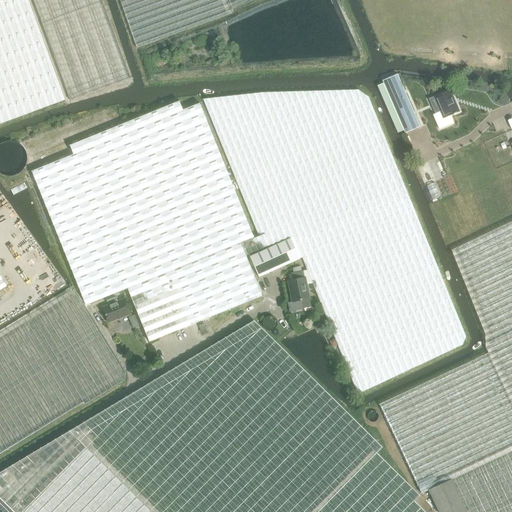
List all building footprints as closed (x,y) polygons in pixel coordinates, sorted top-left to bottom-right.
[(0,0),(0,123),(9,120),(39,109),(63,100),(26,0),(0,0)] [(32,0),(70,101),(100,90),(130,79),(105,10),(101,0),(32,0)] [(120,0),(128,22),(137,47),(233,12),(231,8),(252,0),(120,0)] [(383,81),(390,99),(405,133),(420,127),(405,93),(398,74),(383,81)] [(289,237),(290,238),(299,259),(302,258),(307,271),(313,284),(358,394),(462,345),(465,336),(368,98),(358,90),(271,92),(202,99),(259,237),(241,244),(245,255),(289,237)] [(435,114),(440,112),(443,118),(453,113),(454,114),(456,113),(456,112),(459,111),(455,102),(453,103),(448,91),(434,97),(429,99),(435,114)] [(128,289),(134,306),(177,288),(192,325),(262,297),(240,244),(253,238),(199,104),(183,111),(179,102),(70,146),(73,155),(32,172),(86,306),(128,289)] [(425,491),(428,490),(452,479),(467,511),(466,511),(511,511),(511,220),(451,250),(484,334),(485,347),(487,353),(379,404),(421,493),(425,491)] [(259,277),(299,259),(290,238),(250,256),(259,277)] [(306,285),(313,284),(307,271),(302,272),(301,266),(292,268),(293,273),(291,274),(292,281),(290,282),(292,293),(290,294),(292,301),(301,300),(303,309),(311,307),(309,298),(306,285)] [(66,290),(0,330),(0,453),(12,447),(83,403),(85,405),(123,381),(126,373),(77,293),(73,286),(66,290)] [(149,342),(192,325),(177,288),(134,306),(149,342)] [(107,301),(109,306),(102,308),(108,323),(131,314),(125,299),(118,302),(116,297),(107,301)] [(134,315),(128,317),(133,328),(139,326),(134,315)] [(254,321),(0,472),(0,498),(13,511),(424,511),(413,501),(419,495),(376,453),(382,447),(254,321)] [(204,323),(198,326),(202,336),(208,333),(204,323)] [(465,511),(466,511),(467,511),(452,479),(428,490),(438,511),(465,511)] [(0,511),(13,511),(0,498),(0,511)]
